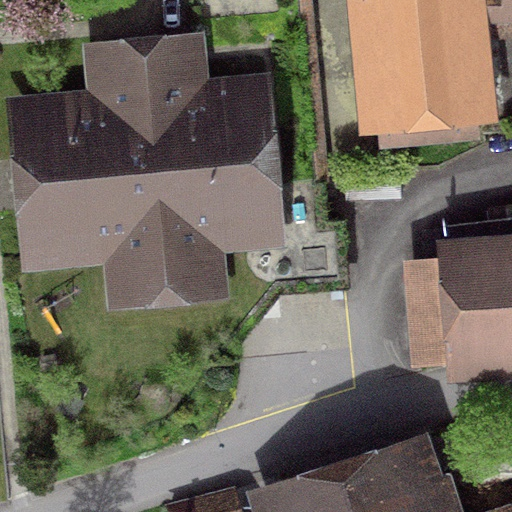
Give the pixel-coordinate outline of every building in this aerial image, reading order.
[(490,107),(481,20),(504,20),(504,0),(370,0),(384,142),(474,133),(471,109),(490,107)] [(258,88),(195,94),(189,34),(97,43),(103,102),(19,110),(33,257),(116,249),(121,296),(213,287),(208,240),(272,234),(258,88)] [(511,359),(511,220),(445,226),(456,364),(511,359)] [(456,511),(446,476),(407,489),(393,445),(281,482),(290,511),(456,511)] [(236,511),(231,489),(170,506),(171,511),(236,511)]
